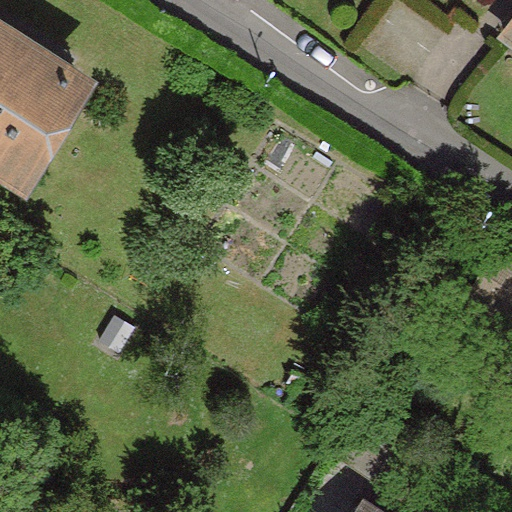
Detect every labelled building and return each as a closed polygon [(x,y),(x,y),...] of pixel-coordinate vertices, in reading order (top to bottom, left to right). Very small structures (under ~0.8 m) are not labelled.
[(91,64),(0,4),(0,158),(21,172),(91,64)] [(511,5),(492,32),(511,46),(511,5)] [(511,255),(499,248),(464,303),(511,334),(511,255)] [(352,415),(331,448),(384,481),(404,449),(352,415)] [(394,511),(367,493),(354,511),(394,511)]
